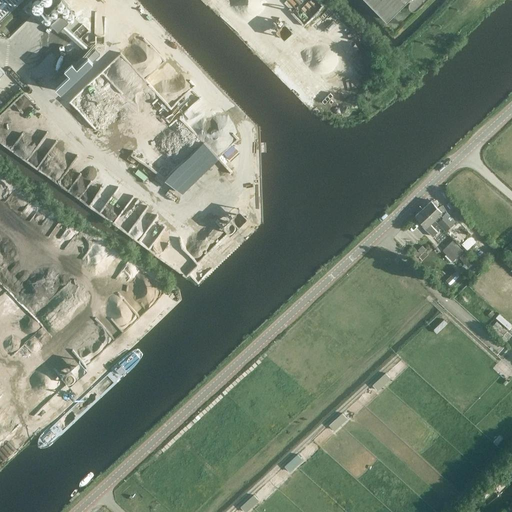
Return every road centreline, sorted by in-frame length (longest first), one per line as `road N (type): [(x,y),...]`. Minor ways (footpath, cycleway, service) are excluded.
road 1 (tertiary): [(77,511),(465,152)]
road 2 (unknown): [(140,11),(245,124),(249,159),(232,186),(196,207),(153,198),(50,104)]
road 3 (unknown): [(0,197),(93,279),(99,298),(89,322),(38,365),(25,372),(0,365)]
road 4 (track): [(227,511),(392,354)]
road 5 (unknown): [(50,104),(140,11)]
